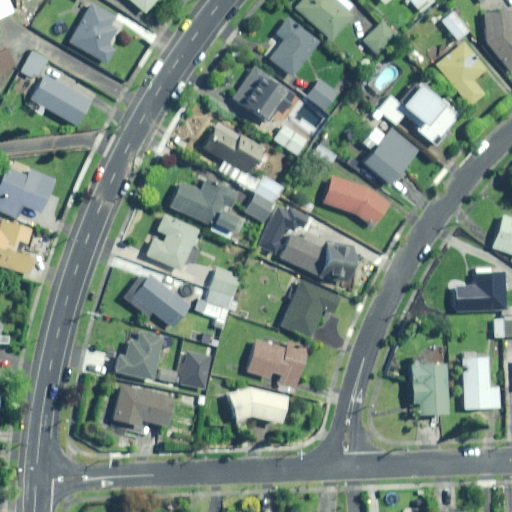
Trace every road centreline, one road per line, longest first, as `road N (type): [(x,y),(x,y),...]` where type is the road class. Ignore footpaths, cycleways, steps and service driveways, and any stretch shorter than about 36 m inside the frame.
road 1 (residential): [(224,0),(159,90),(101,205),(59,332),(36,480)]
road 2 (residential): [(348,466),(353,399),(393,292),(429,228),(511,132)]
road 3 (residential): [(36,480),(348,466)]
road 4 (residential): [(348,466),(511,459)]
